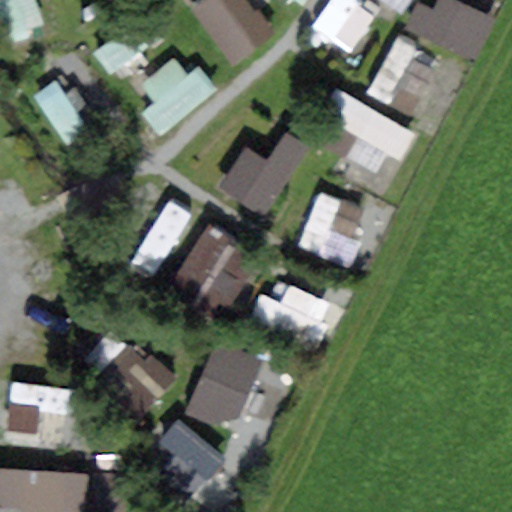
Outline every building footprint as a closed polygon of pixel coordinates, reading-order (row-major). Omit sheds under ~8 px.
[(269,0),(201,0),(199,2),(246,51),(284,15),(269,0)] [(425,0),(416,17),(482,52),(506,6),(494,0),(425,0)] [(360,90),(344,126),(408,155),(424,120),(360,90)] [(352,254),(372,200),(329,184),(309,238),(352,254)] [(222,207),(184,259),(234,296),(272,244),(222,207)] [(229,327),(192,392),(238,418),(275,352),(229,327)] [(206,471),(231,449),(193,406),(168,428),(206,471)] [(19,508),(134,506),(133,458),(18,460),(19,508)]
